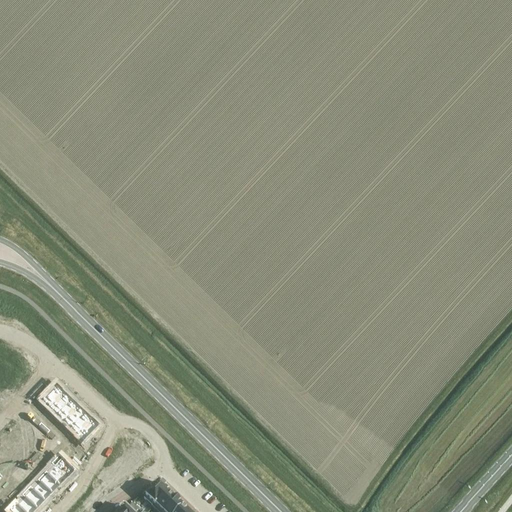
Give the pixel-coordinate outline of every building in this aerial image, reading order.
[(13,359),(2,371),(5,374),(16,385),(23,377),(26,379),(32,373),(30,371),(33,367),(24,359),(19,364),(13,359)] [(57,387),(43,401),(51,408),(52,408),(64,395),(65,395),(57,387)] [(52,408),(51,408),(52,409),(52,408),(59,415),(71,402),(64,395),(65,395),(64,395),(52,408)] [(71,402),(59,415),(66,421),(78,408),(71,402)] [(78,408),(66,421),(72,428),(85,415),(78,408)] [(85,415),(72,428),(79,434),(79,435),(79,434),(92,422),(92,421),(91,421),(85,415)] [(79,434),(79,435),(87,443),(100,429),(92,421),(92,422),(79,434)] [(128,451),(108,472),(116,479),(135,459),(134,457),(134,456),(135,456),(135,455),(135,454),(135,453),(134,453),(134,452),(133,452),(133,451),(132,451),(131,451),(130,452),(129,452),(129,453),(128,451)] [(62,460),(54,468),(55,468),(68,481),(76,474),(62,460)] [(54,469),(47,476),(60,489),(67,481),(68,482),(68,481),(55,468),(54,468),(54,469)] [(47,476),(40,484),(53,496),(60,489),(47,476)] [(145,497),(143,499),(152,507),(152,508),(168,492),(159,483),(145,497)] [(40,484),(32,492),(45,504),(53,496),(40,484)] [(32,492),(25,500),(38,511),(45,504),(32,492)] [(168,492),(152,508),(156,511),(163,511),(175,500),(168,493),(168,492)] [(17,506),(17,507),(22,511),(37,511),(38,511),(25,500),(18,507),(17,506)] [(175,500),(163,511),(178,511),(183,507),(175,500)]
